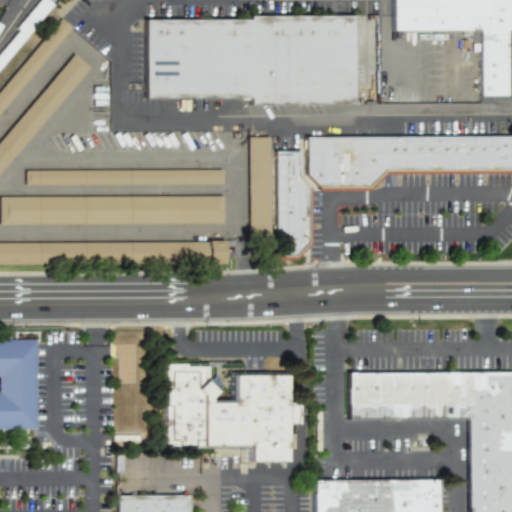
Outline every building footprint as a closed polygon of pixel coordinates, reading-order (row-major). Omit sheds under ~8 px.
[(0,64),(0,51),(18,30),(15,27),(39,0),(47,0),(52,4),(0,64)] [(503,0),(503,94),(474,93),(475,32),(389,32),(389,0),(503,0)] [(0,85),(0,107),(67,25),(56,16),(0,85)] [(246,19),(246,17),(349,17),(349,105),(246,104),(246,97),(143,97),(143,19),(246,19)] [(0,100),(66,25),(75,33),(0,118),(0,100)] [(0,148),(79,59),(95,72),(0,180),(0,148)] [(511,138),(303,139),(303,168),(306,171),(306,176),(319,189),(319,192),(370,192),(386,176),(511,175),(511,138)] [(245,142),(267,142),(266,228),(245,228),(245,142)] [(302,152),(302,182),(309,188),(312,188),(312,246),(296,261),(279,261),(279,235),(276,235),(275,152),(302,152)] [(24,174),(223,176),(223,188),(24,187),(24,174)] [(0,200),(223,202),(222,231),(0,229),(0,200)] [(0,249),(223,251),(223,269),(0,267),(0,249)] [(0,338),(34,339),(33,426),(0,425),(0,338)] [(249,444),(163,443),(163,362),(210,363),(210,396),(230,396),(230,370),(286,371),(285,399),(299,399),(299,421),(285,421),(285,461),(248,461),(249,444)] [(347,374),(511,372),(511,511),(468,511),(468,420),(348,421),(347,374)] [(314,511),(314,481),(439,480),(439,511),(314,511)] [(115,511),(115,493),(187,494),(186,511),(115,511)]
